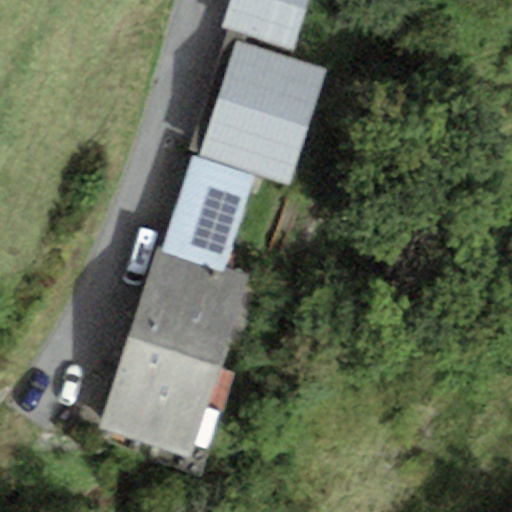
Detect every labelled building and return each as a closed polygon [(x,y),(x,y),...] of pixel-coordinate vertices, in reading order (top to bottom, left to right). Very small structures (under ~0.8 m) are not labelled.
[(300,0),(239,0),(232,24),(287,42),(300,0)] [(326,70),(240,43),(203,156),(289,184),(326,70)] [(255,181),(198,162),(168,251),(225,270),(255,181)] [(168,251),(157,250),(128,338),(221,369),(250,281),(168,251)] [(221,369),(128,338),(99,427),(191,458),(221,369)]
